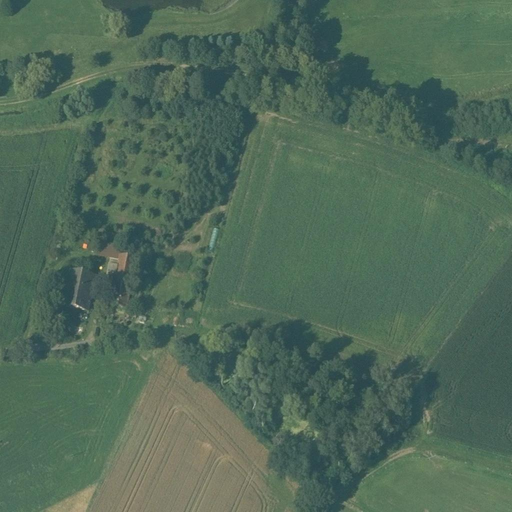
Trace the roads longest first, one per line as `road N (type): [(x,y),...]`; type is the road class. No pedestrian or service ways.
road 1 (track): [(0,101),(132,66),(263,74),(276,66),(282,45)]
road 2 (track): [(511,467),(420,448),(333,497),(326,511)]
